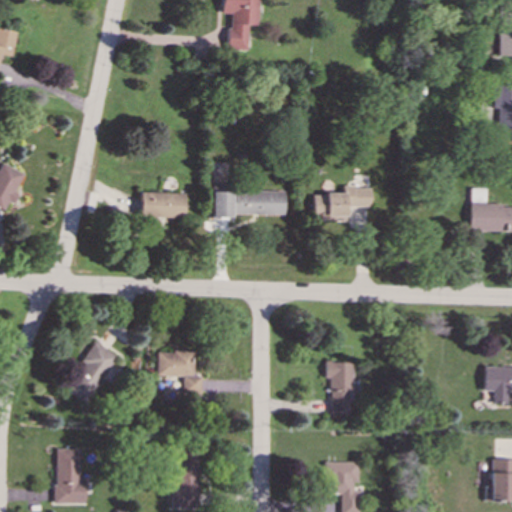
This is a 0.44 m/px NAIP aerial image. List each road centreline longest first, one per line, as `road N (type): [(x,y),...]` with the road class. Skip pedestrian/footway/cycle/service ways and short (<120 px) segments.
road 1 (residential): [(511,299),(0,280)]
road 2 (residential): [(53,282),(117,0)]
road 3 (residential): [(262,293),(261,511)]
road 4 (residential): [(53,282),(15,366),(0,425)]
